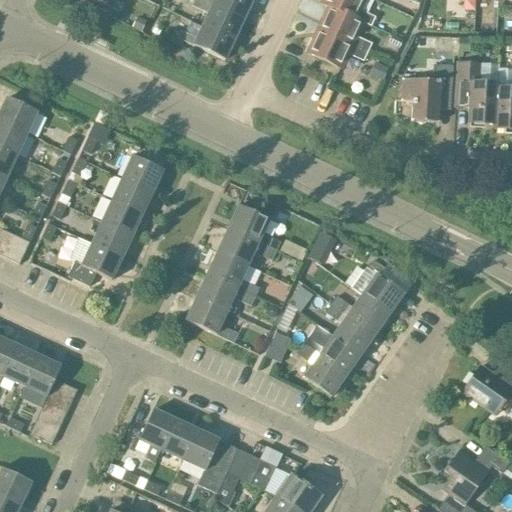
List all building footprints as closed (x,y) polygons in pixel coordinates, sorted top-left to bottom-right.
[(92,0),(104,5),(121,13),(125,5),(113,0),(92,0)] [(194,0),(191,8),(197,10),(207,15),(202,26),(233,41),(242,23),(242,22),(195,0),(194,0)] [(195,0),(242,22),(252,2),(248,0),(195,0)] [(362,0),(323,0),(321,4),(328,8),(354,19),(359,21),(361,22),(370,26),(375,17),(367,14),(358,10),(362,0)] [(452,0),(452,9),(474,10),(474,0),(452,0)] [(318,30),(366,53),(367,52),(371,43),(355,36),(361,23),(361,22),(359,21),(354,19),(328,8),(318,30)] [(180,31),(176,39),(192,46),(224,61),(233,42),(233,41),(202,26),(201,28),(196,38),(180,31)] [(366,53),(318,30),(307,53),(340,69),(347,53),(363,61),(366,53)] [(388,43),(399,48),(402,41),(391,37),(388,43)] [(457,52),(462,53),(468,53),(469,39),(458,39),(457,52)] [(496,89),(497,89),(497,85),(478,84),(479,65),(457,64),(455,108),(469,109),(468,124),(494,125),(493,129),(494,129),(496,89)] [(381,82),(387,70),(376,65),(370,77),(381,82)] [(450,110),(452,67),(433,65),(432,81),(402,80),(401,102),(412,102),(411,122),(434,124),(435,114),(437,114),(437,110),(450,110)] [(496,89),(494,129),(511,130),(511,90),(497,89),(496,89)] [(0,111),(0,122),(26,135),(36,113),(43,116),(49,105),(26,94),(21,105),(6,98),(0,111)] [(0,149),(16,157),(26,135),(0,122),(0,149)] [(87,137),(81,151),(89,155),(96,141),(87,137)] [(67,138),(61,152),(69,156),(76,141),(67,138)] [(0,175),(6,178),(16,157),(0,149),(0,175)] [(121,179),(151,193),(162,171),(132,157),(121,179)] [(58,160),(52,174),(60,178),(67,164),(58,160)] [(68,182),(77,186),(87,164),(78,160),(68,182)] [(141,215),(151,193),(121,179),(111,201),(141,215)] [(77,186),(68,182),(62,196),(70,200),(77,186)] [(49,183),(42,197),(51,201),(57,187),(49,183)] [(131,237),(141,215),(111,201),(101,223),(131,237)] [(58,204),(52,218),(60,222),(67,208),(58,204)] [(39,205),(33,217),(41,221),(47,209),(39,205)] [(227,230),(276,252),(280,243),(262,235),(268,220),(238,206),(227,230)] [(121,259),(131,237),(101,223),(91,245),(121,259)] [(51,243),(57,230),(48,225),(42,239),(51,243)] [(27,226),(21,239),(29,243),(35,230),(27,226)] [(271,261),(276,252),(227,230),(217,253),(247,266),(253,253),(271,261)] [(0,256),(8,260),(19,238),(8,233),(0,249),(0,256)] [(325,264),(333,239),(318,234),(310,258),(325,264)] [(19,238),(8,260),(19,265),(29,243),(21,239),(19,238)] [(111,281),(121,259),(91,245),(81,266),(74,263),(67,277),(89,287),(95,274),(111,281)] [(217,253),(206,275),(255,298),(259,288),(241,280),(247,266),(217,253)] [(361,296),(388,315),(403,294),(380,278),(385,270),(373,261),(367,269),(375,275),(361,296)] [(250,307),(255,298),(206,275),(195,298),(226,312),(232,298),(250,307)] [(374,336),(388,315),(361,296),(352,308),(336,297),(330,305),(374,336)] [(226,312),(195,298),(185,322),(215,336),(234,344),(239,334),(220,325),(226,312)] [(332,337),(359,356),(374,336),(330,305),(323,315),(339,327),(332,337)] [(290,341),(275,335),(265,358),(279,365),(290,341)] [(345,377),(359,356),(332,337),(323,350),(307,338),(301,346),(302,346),(345,377)] [(0,376),(2,377),(16,347),(0,339),(0,376)] [(345,377),(302,346),(295,356),(311,367),(303,379),(330,398),(345,377)] [(23,388),(37,357),(16,347),(2,377),(23,388)] [(49,391),(54,380),(60,368),(37,357),(23,388),(45,398),(49,391)] [(511,368),(503,362),(492,376),(479,367),(461,393),(487,411),(497,398),(503,403),(507,398),(511,401),(511,368)] [(54,380),(49,391),(71,402),(76,391),(54,380)] [(45,398),(43,402),(66,413),(71,402),(49,391),(45,398)] [(43,402),(38,413),(61,424),(66,413),(43,402)] [(160,451),(174,421),(152,411),(138,441),(160,451)] [(38,413),(33,424),(56,434),(61,424),(38,413)] [(9,420),(5,428),(20,435),(24,426),(9,420)] [(182,461),(196,431),(174,421),(160,451),(182,461)] [(56,434),(33,424),(28,435),(51,445),(56,434)] [(226,474),(237,451),(218,442),(196,431),(182,461),(203,471),(196,486),(216,495),(214,499),(226,474)] [(437,511),(473,511),(464,505),(491,467),(501,474),(508,464),(484,447),(473,463),(458,452),(443,472),(450,477),(440,490),(447,495),(436,510),(436,511),(435,510),(437,511)] [(237,480),(248,456),(237,451),(226,474),(214,499),(225,506),(237,480)] [(237,480),(265,492),(276,469),(248,456),(237,480)] [(0,496),(20,505),(30,483),(0,468),(0,496)] [(124,472),(120,481),(134,487),(139,478),(124,472)] [(276,497),(296,511),(309,511),(320,497),(290,476),(276,497)] [(146,481),(141,491),(156,498),(161,488),(146,481)] [(168,492),(163,502),(178,509),(182,499),(168,492)] [(0,511),(16,511),(20,505),(0,496),(0,511)] [(296,511),(276,497),(265,511),(296,511)] [(210,511),(222,511),(225,508),(216,503),(210,511)]
